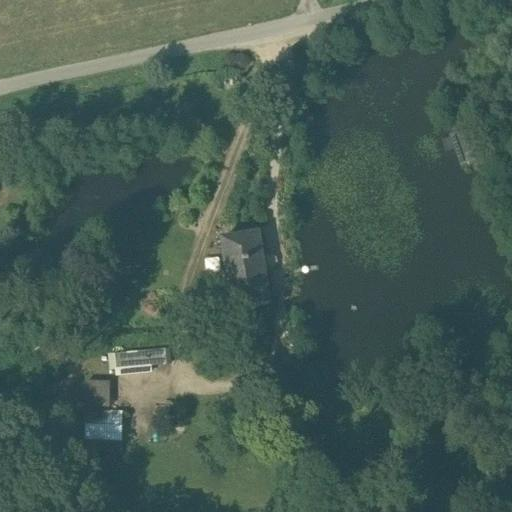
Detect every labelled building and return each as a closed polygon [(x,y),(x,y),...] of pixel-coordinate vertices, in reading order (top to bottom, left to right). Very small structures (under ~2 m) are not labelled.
[(467,134),(459,136),(449,139),(461,173),(479,168),(467,134)] [(260,234),(241,238),(240,232),(225,234),(226,240),(221,241),(228,280),(232,308),(233,311),(271,304),(260,234)] [(228,280),(212,282),(217,310),(232,308),(228,280)] [(152,372),(152,363),(167,362),(167,349),(113,352),(114,374),(152,372)] [(119,418),(85,418),(82,440),(118,440),(119,418)]
